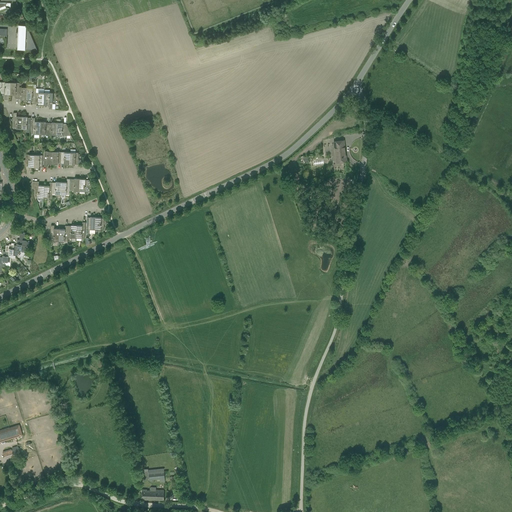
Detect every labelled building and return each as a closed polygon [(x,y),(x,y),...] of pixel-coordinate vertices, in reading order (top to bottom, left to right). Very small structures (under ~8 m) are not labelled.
[(0,14),(10,15),(11,3),(0,2),(0,14)] [(16,32),(15,37),(18,37),(17,49),(37,50),(26,25),(18,25),(18,32),(16,32)] [(5,95),(10,95),(11,82),(0,81),(0,90),(1,94),(5,94),(5,95)] [(15,99),(18,99),(19,83),(11,82),(10,95),(16,95),(15,99)] [(21,100),(27,100),(28,88),(19,87),(19,83),(18,99),(21,99),(21,100)] [(32,104),(35,104),(36,88),(28,88),(27,100),(32,100),(32,104)] [(38,105),(44,105),(44,93),(44,89),(36,89),(36,88),(35,104),(38,104),(38,105)] [(44,93),(44,105),(49,105),(49,109),(52,109),(53,93),(44,93)] [(13,129),(21,129),(22,117),(17,116),(17,113),(14,113),(13,129)] [(22,117),(21,129),(30,129),(31,118),(28,118),(28,117),(22,117)] [(31,134),(40,134),(40,122),(35,121),(35,118),(32,118),(31,134)] [(40,134),(48,135),(49,123),(46,123),(46,122),(40,122),(40,134)] [(48,135),(57,135),(57,123),(52,122),(52,123),(49,123),(48,135)] [(57,123),(57,135),(71,136),(66,124),(63,124),(63,123),(57,123)] [(334,142),(336,163),(346,161),(344,140),(334,142)] [(52,164),(53,151),(44,151),(44,167),(47,167),(47,164),(52,164)] [(62,152),(53,151),(52,164),(58,164),(58,163),(61,164),(62,152)] [(70,152),(62,152),(61,164),(64,164),(64,165),(69,165),(70,152)] [(78,153),(70,152),(69,165),(75,165),(75,164),(78,164),(79,154),(78,153)] [(28,167),(34,167),(34,155),(26,154),(25,160),(23,160),(25,166),(28,166),(28,167)] [(34,155),(34,167),(39,168),(39,167),(42,167),(43,155),(34,155)] [(71,191),(79,191),(80,179),(74,178),(74,179),(71,179),(71,191)] [(61,182),(61,194),(69,195),(69,191),(71,191),(71,179),(70,179),(67,179),(67,182),(61,182)] [(80,179),(79,191),(88,192),(88,186),(91,185),(89,180),(86,180),(86,179),(80,179)] [(35,197),(43,198),(44,185),(39,185),(39,182),(33,181),(32,188),(35,189),(35,196),(35,197)] [(43,198),(52,198),(53,182),(50,182),(49,186),(44,185),(43,198)] [(53,182),(52,198),(52,194),(61,194),(61,182),(56,182),(56,183),(53,182)] [(90,218),(87,217),(86,233),(89,233),(90,229),(95,229),(96,217),(90,217),(90,218)] [(96,217),(95,229),(104,230),(104,225),(107,223),(105,218),(101,218),(101,217),(96,217)] [(82,225),(77,225),(76,238),(85,238),(85,222),(82,222),(82,225)] [(50,241),(59,241),(60,229),(54,228),(54,225),(51,225),(50,241)] [(68,226),(68,237),(76,238),(77,225),(71,225),(71,226),(68,226)] [(59,241),(67,242),(68,237),(68,226),(65,226),(65,229),(60,229),(59,241)] [(20,233),(19,240),(23,240),(22,250),(26,251),(26,246),(28,246),(28,240),(27,240),(27,236),(26,236),(26,233),(23,233),(23,234),(20,233)] [(17,245),(14,245),(13,255),(18,255),(18,254),(19,254),(20,252),(19,251),(18,251),(18,250),(22,250),(23,240),(19,240),(17,240),(17,245)] [(6,245),(5,251),(5,252),(8,252),(8,262),(10,262),(11,262),(11,257),(10,256),(9,256),(9,255),(10,255),(13,255),(14,245),(14,243),(12,243),(12,244),(9,244),(9,245),(6,245)] [(5,251),(3,251),(3,257),(0,257),(0,258),(0,266),(3,267),(3,266),(10,266),(10,262),(8,262),(8,252),(5,252),(5,251)] [(0,442),(12,439),(23,436),(19,425),(0,430),(0,442)] [(12,450),(3,453),(4,458),(20,453),(18,446),(12,448),(12,450)] [(160,479),(160,482),(165,482),(164,471),(158,471),(157,469),(148,470),(148,471),(146,471),(144,471),(145,480),(149,479),(149,480),(160,479)] [(141,491),(141,495),(141,500),(164,500),(164,490),(156,490),(156,488),(150,488),(150,491),(146,491),(147,488),(142,488),(142,491),(141,491)]
